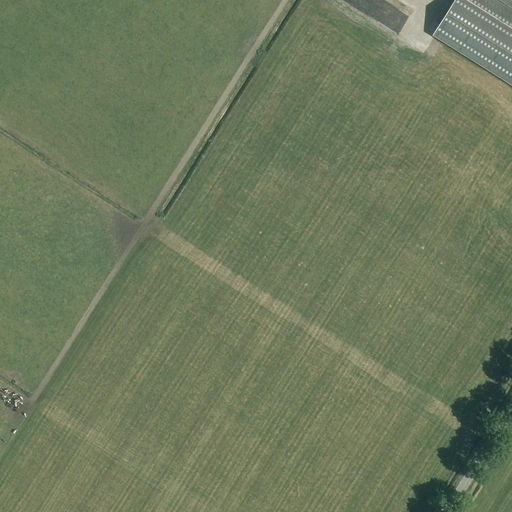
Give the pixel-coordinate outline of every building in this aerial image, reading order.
[(511,0),(455,0),(455,1),(455,2),(434,36),(467,56),(511,84),(511,0)] [(382,47),(383,63),(394,63),(394,47),(382,47)] [(360,98),(353,110),(362,115),(369,103),(360,98)] [(480,98),(472,108),(478,112),(485,101),(480,98)] [(370,120),(378,111),(373,108),(366,116),(370,120)] [(498,404),(491,408),(494,413),(501,410),(498,404)]
